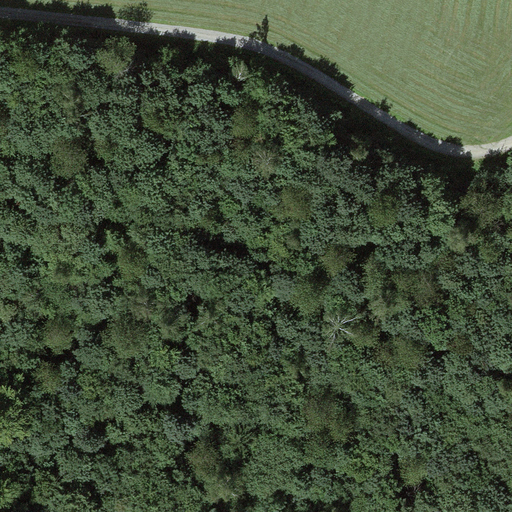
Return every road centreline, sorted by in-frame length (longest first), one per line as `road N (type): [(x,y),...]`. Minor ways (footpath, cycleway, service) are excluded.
road 1 (track): [(0,16),(238,43),(272,54),(422,145),(455,156),(511,141)]
road 2 (track): [(207,511),(299,436),(351,369),(456,192),(455,156)]
road 3 (track): [(431,240),(439,333),(496,464),(505,511)]
